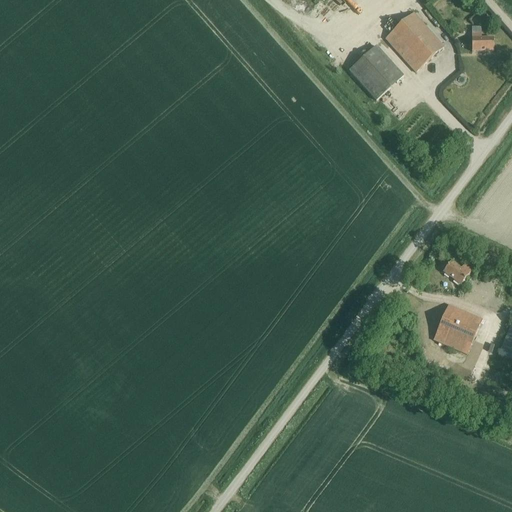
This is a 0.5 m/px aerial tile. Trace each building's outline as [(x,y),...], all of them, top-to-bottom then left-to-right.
[(385,40),(416,74),(444,49),(413,15),(385,40)] [(472,29),(472,53),(494,53),(494,39),(481,40),(481,29),(472,29)] [(349,73),(376,103),(403,78),(376,48),(349,73)] [(443,274),(460,287),(472,272),(464,266),(461,270),(447,260),(441,267),(445,271),(443,274)] [(433,341),(467,356),(482,321),(448,307),(433,341)] [(511,325),(498,357),(511,363),(511,325)]
